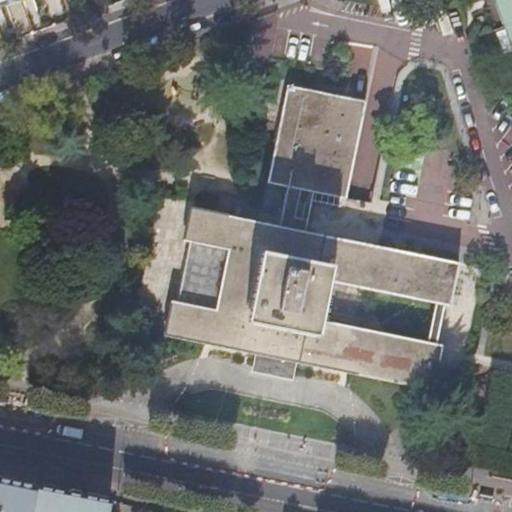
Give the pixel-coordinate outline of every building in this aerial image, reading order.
[(511,0),(499,0),(511,36),(511,0)] [(438,345),(319,320),(316,337),(245,322),(260,251),(331,266),(327,281),(447,307),(456,309),(462,310),(471,266),(304,231),(313,192),(346,199),(367,102),(288,86),(267,182),(287,187),(279,226),(196,208),(169,334),(256,352),(276,357),(298,361),(444,392),(453,348),(448,347),(438,345)] [(369,203),(379,159),(363,156),(354,199),(369,203)] [(448,347),(456,309),(447,307),(438,345),(448,347)] [(276,357),(256,352),(252,372),(294,380),(298,361),(276,357)] [(19,482),(0,478),(0,511),(34,511),(39,486),(19,482)] [(73,493),(39,486),(34,511),(110,511),(113,501),(73,493)]
